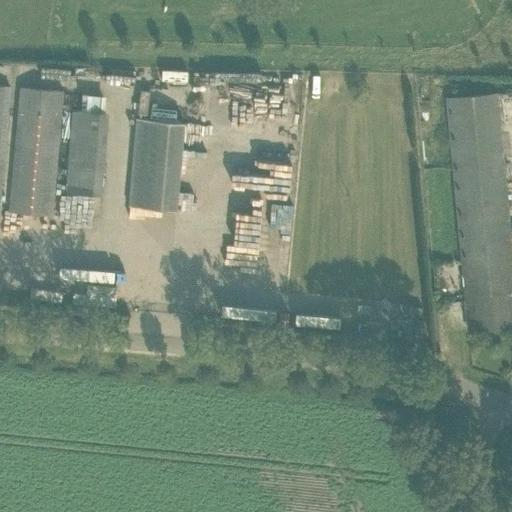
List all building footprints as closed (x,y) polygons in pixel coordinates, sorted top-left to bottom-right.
[(0,188),(9,87),(0,85),(0,188)] [(9,211),(51,215),(53,195),(62,91),(20,88),(9,211)] [(146,110),(150,90),(140,88),(136,108),(146,110)] [(444,99),(465,311),(467,331),(511,326),(511,261),(495,95),(444,99)] [(66,191),(100,194),(105,113),(71,111),(66,191)] [(128,206),(176,210),(184,122),(136,118),(128,206)]
